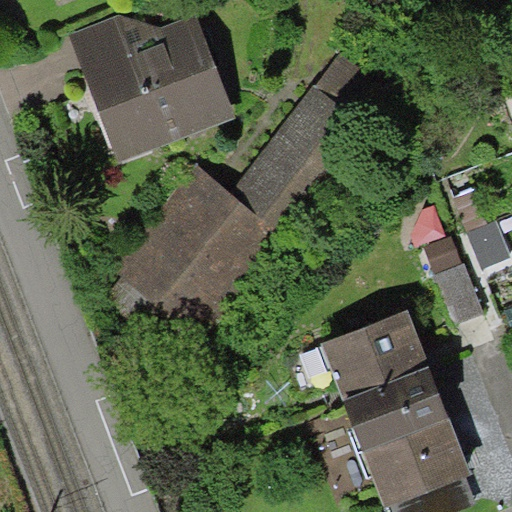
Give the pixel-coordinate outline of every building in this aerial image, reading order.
[(236,114),(199,18),(92,59),(111,106),(121,102),(139,151),(236,114)] [(375,132),(319,87),(235,192),(291,237),(375,132)] [(408,311),(321,343),(342,398),(428,366),(408,311)] [(428,366),(342,398),(362,452),(448,419),(428,366)] [(448,419),(362,452),(383,508),(469,475),(448,419)]
